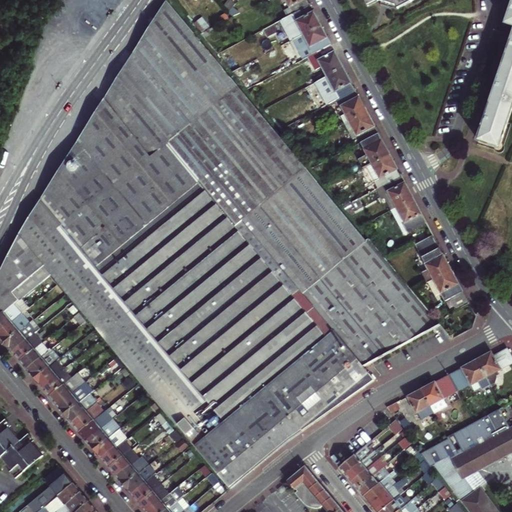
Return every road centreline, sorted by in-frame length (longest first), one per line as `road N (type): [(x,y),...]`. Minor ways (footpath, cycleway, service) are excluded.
road 1 (tertiary): [(141,0),(50,126),(0,222)]
road 2 (residential): [(310,447),(511,319)]
road 3 (residential): [(0,364),(123,511)]
road 4 (residential): [(490,0),(489,32),(453,143),(419,169)]
road 5 (tertiary): [(329,0),(419,169)]
road 6 (tertiary): [(419,169),(468,261),(511,317)]
